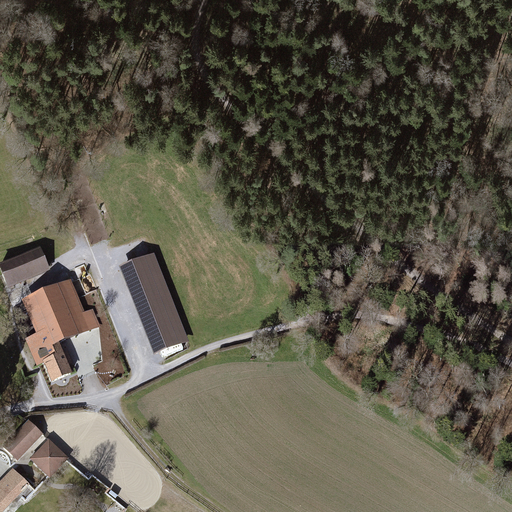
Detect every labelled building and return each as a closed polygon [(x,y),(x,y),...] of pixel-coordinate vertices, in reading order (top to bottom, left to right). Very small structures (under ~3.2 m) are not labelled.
[(41,248),(0,266),(0,270),(9,290),(51,272),(49,268),(61,263),(52,245),(41,249),(41,248)] [(153,255),(119,270),(153,358),(189,344),(153,255)] [(70,282),(22,303),(34,330),(23,335),(37,367),(43,365),(52,385),(74,376),(61,347),(101,328),(93,310),(85,313),(70,282)] [(108,346),(95,351),(101,363),(113,358),(108,346)] [(42,436),(28,422),(0,449),(14,464),(42,436)] [(67,460),(49,443),(30,463),(48,480),(67,460)] [(0,511),(4,511),(27,487),(11,472),(0,483),(0,511)] [(99,502),(104,506),(109,500),(117,506),(111,511),(123,511),(126,509),(107,493),(99,502)]
